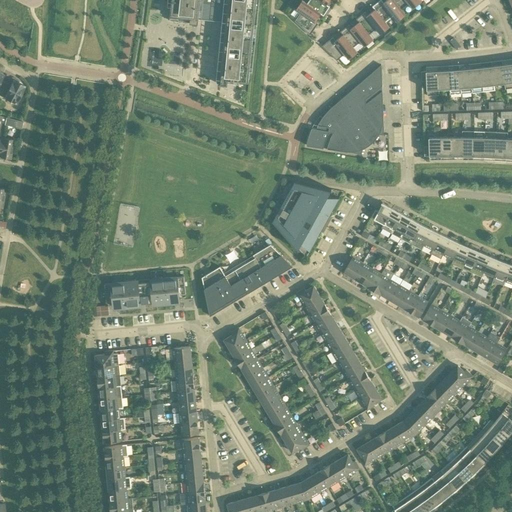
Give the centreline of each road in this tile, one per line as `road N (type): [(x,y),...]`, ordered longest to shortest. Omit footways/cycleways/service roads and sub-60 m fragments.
road 1 (residential): [(0,279),(35,88),(0,61)]
road 2 (residential): [(264,482),(294,473),(418,388)]
road 3 (residential): [(324,271),(201,340)]
road 4 (residential): [(409,191),(405,56)]
road 5 (residential): [(409,191),(370,191),(324,271)]
road 6 (residential): [(201,340),(189,326),(90,335)]
